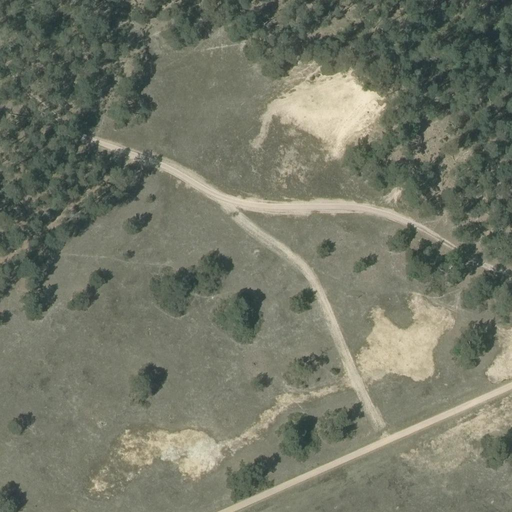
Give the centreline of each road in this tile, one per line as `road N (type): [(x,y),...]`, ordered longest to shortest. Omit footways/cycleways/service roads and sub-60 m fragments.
road 1 (unknown): [(0,50),(24,90),(88,139),(170,168),(223,202),(370,211),(511,275)]
road 2 (track): [(223,202),(311,277),(387,441)]
